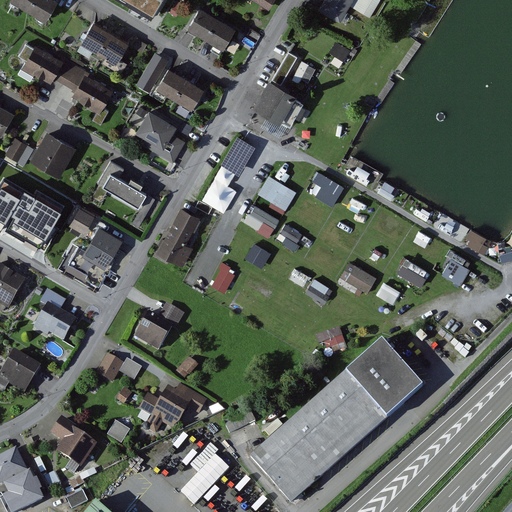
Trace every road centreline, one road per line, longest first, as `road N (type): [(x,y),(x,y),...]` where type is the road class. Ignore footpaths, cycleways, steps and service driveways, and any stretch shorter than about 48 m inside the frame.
road 1 (residential): [(309,511),(468,361)]
road 2 (motorway): [(511,367),(352,511)]
road 3 (residential): [(185,190),(11,95)]
road 4 (residential): [(97,0),(243,94)]
road 5 (residential): [(113,309),(53,402),(0,435)]
road 6 (motorway): [(511,389),(393,511)]
road 7 (residential): [(185,190),(113,309)]
road 8 (residential): [(113,309),(0,244)]
